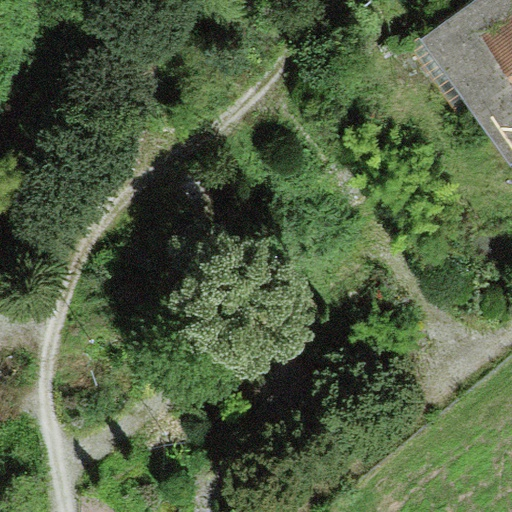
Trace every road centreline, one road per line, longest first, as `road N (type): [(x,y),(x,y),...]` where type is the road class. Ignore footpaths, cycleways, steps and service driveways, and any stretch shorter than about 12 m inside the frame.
road 1 (track): [(77,511),(43,398),(52,325),(108,210),(243,114),(298,33),(346,0)]
road 2 (track): [(382,234),(62,463)]
road 3 (track): [(272,78),(476,367)]
road 4 (track): [(511,336),(285,511)]
road 5 (track): [(189,0),(108,210)]
